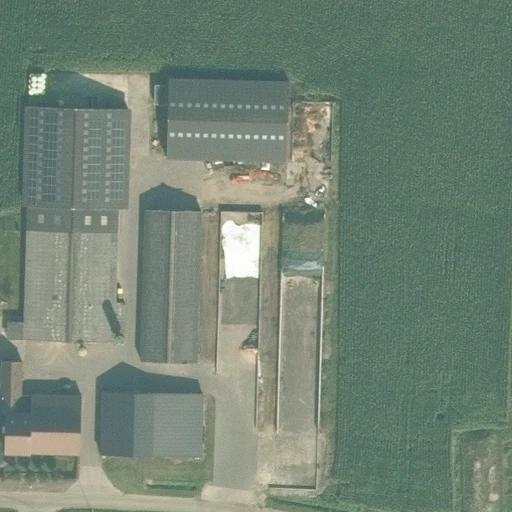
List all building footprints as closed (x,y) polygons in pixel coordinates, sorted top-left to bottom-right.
[(288,82),(172,78),(169,158),(286,161),(288,82)] [(129,110),(25,106),(20,206),(26,206),(118,209),(126,209),(129,110)] [(114,302),(118,209),(26,206),(22,322),(6,322),(6,339),(114,342),(115,335),(124,333),(124,302),(114,302)] [(144,210),(140,360),(196,364),(201,212),(144,210)] [(269,278),(305,278),(304,251),(268,251),(269,278)] [(0,413),(4,414),(4,453),(78,454),(81,396),(31,395),(21,395),(22,362),(0,361),(0,413)] [(100,393),(100,454),(200,456),(201,394),(100,393)]
